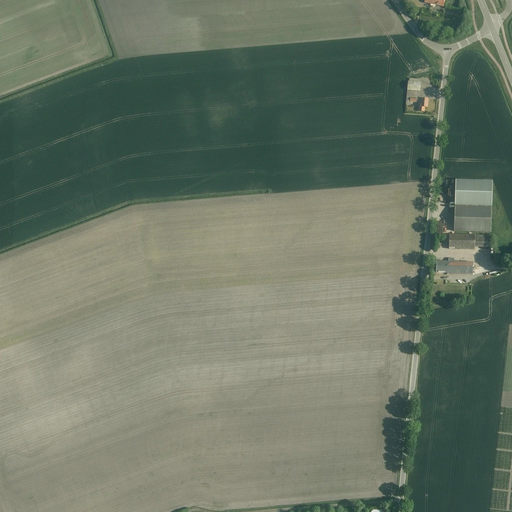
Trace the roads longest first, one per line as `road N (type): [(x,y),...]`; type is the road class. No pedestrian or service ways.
road 1 (unclassified): [(401,499),(447,48)]
road 2 (residential): [(401,499),(253,511)]
